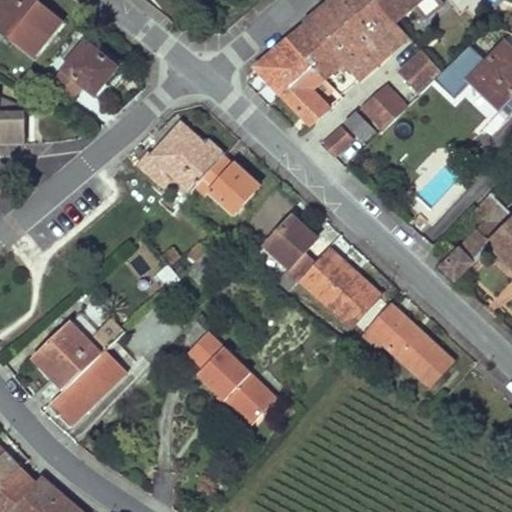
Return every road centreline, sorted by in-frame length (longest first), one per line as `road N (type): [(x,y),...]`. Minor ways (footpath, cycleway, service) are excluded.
road 1 (tertiary): [(511,356),(204,79)]
road 2 (residential): [(204,79),(158,99),(0,237)]
road 3 (residential): [(134,511),(67,465),(0,395)]
road 4 (tertiary): [(204,79),(109,0)]
road 5 (residential): [(204,79),(298,0)]
